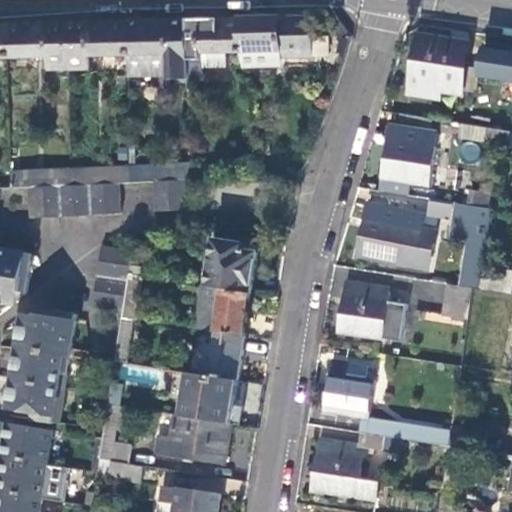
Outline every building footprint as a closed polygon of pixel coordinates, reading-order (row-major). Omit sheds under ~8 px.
[(307,16),(281,17),(281,21),(285,21),(285,50),(306,50),(307,16)] [(281,21),(281,17),(239,18),(241,51),(255,51),(255,57),(266,57),(266,50),(285,50),(285,21),(281,21)] [(241,51),(239,18),(199,19),(203,52),(204,66),(227,67),(227,52),(241,51)] [(189,75),(188,19),(129,21),(129,54),(130,76),(189,75)] [(203,52),(199,19),(188,19),(189,75),(189,79),(204,79),(204,66),(203,52)] [(129,54),(129,21),(68,23),(69,65),(69,69),(91,69),(91,55),(129,54)] [(69,65),(68,23),(8,24),(9,53),(9,58),(55,57),(55,69),(69,69),(69,65)] [(9,53),(8,24),(0,24),(0,58),(9,58),(9,53)] [(459,91),(467,47),(444,43),(444,38),(436,36),(435,42),(422,39),(412,94),(439,99),(441,88),(459,91)] [(483,50),(467,47),(459,91),(475,94),(483,50)] [(510,145),(511,132),(511,131),(461,123),(459,136),(510,145)] [(394,127),(382,192),(407,196),(410,183),(464,191),(466,176),(462,176),(463,171),(457,170),(456,175),(445,173),(445,168),(433,166),(437,148),(433,147),(435,134),(394,127)] [(266,148),(260,149),(263,164),(265,177),(280,176),(278,162),(285,160),(283,151),(267,154),(266,148)] [(254,177),(265,177),(263,164),(254,164),(254,177)] [(185,180),(191,180),(191,165),(132,167),(132,169),(132,182),(155,181),(185,180)] [(193,180),(209,179),(209,166),(192,167),(193,180)] [(132,182),(132,169),(71,171),(71,185),(75,185),(90,184),(120,183),(132,182)] [(11,173),(11,187),(29,186),(45,186),(60,185),(71,185),(71,171),(11,173)] [(186,195),(185,180),(155,181),(156,195),(186,195)] [(120,198),(120,183),(90,184),(91,198),(120,198)] [(501,211),(505,184),(498,183),(496,200),(493,200),(492,209),(501,211)] [(91,198),(90,184),(75,185),(76,215),(91,214),(91,198)] [(61,216),(60,185),(45,186),(47,216),(61,216)] [(75,185),(71,185),(60,185),(61,216),(76,215),(75,185)] [(47,216),(45,186),(29,186),(31,217),(47,216)] [(468,205),(489,209),(491,195),(470,191),(468,205)] [(186,210),(186,195),(156,195),(156,211),(186,210)] [(121,213),(120,198),(91,198),(91,214),(121,213)] [(487,240),(492,209),(489,209),(468,205),(457,204),(453,235),(476,239),(487,240)] [(425,271),(434,233),(421,230),(424,217),(370,205),(358,256),(425,271)] [(208,285),(252,292),(259,245),(215,238),(208,285)] [(487,240),(476,239),(469,287),(473,288),(480,289),(487,240)] [(131,265),(133,250),(103,245),(100,260),(131,265)] [(29,278),(33,253),(0,248),(0,305),(4,310),(19,299),(20,290),(28,291),(29,278)] [(130,273),(131,265),(100,260),(98,275),(128,280),(130,273)] [(483,289),(511,293),(511,270),(487,266),(483,289)] [(143,275),(130,273),(128,280),(126,295),(124,310),(123,316),(134,318),(136,318),(143,275)] [(128,280),(98,275),(95,290),(126,295),(128,280)] [(402,343),(407,305),(388,303),(376,301),(378,287),(345,282),(337,334),(383,340),(402,343)] [(469,287),(448,284),(443,314),(469,317),(473,288),(469,287)] [(245,336),(252,292),(208,285),(204,285),(197,328),(209,330),(217,331),(245,336)] [(126,295),(95,290),(93,305),(124,310),(126,295)] [(60,422),(76,321),(77,313),(38,307),(37,314),(28,313),(13,323),(20,332),(8,408),(34,413),(33,418),(60,422)] [(134,318),(123,316),(116,360),(126,361),(134,318)] [(238,379),(245,336),(217,331),(209,330),(203,373),(238,379)] [(498,353),(464,348),(461,367),(495,372),(498,353)] [(126,361),(116,360),(115,362),(109,404),(119,406),(126,361)] [(363,418),(371,419),(376,380),(367,379),(369,366),(332,361),(325,412),(363,418)] [(203,373),(188,371),(181,415),(231,423),(238,379),(203,373)] [(119,406),(109,404),(105,429),(103,440),(113,442),(119,406)] [(225,463),(231,423),(181,415),(175,415),(172,437),(159,435),(157,451),(169,453),(169,454),(225,463)] [(449,446),(452,431),(371,419),(363,418),(360,433),(386,437),(449,446)] [(53,430),(6,422),(1,456),(48,463),(53,430)] [(487,432),(452,426),(452,431),(449,446),(467,449),(484,452),(487,432)] [(386,437),(360,433),(358,446),(368,448),(382,450),(386,437)] [(132,444),(113,442),(103,440),(100,458),(112,460),(129,462),(132,444)] [(357,452),(358,446),(320,440),(311,492),(375,502),(378,482),(358,478),(362,459),(356,458),(357,452)] [(457,511),(467,449),(449,446),(439,509),(457,511)] [(48,463),(1,456),(0,463),(0,490),(43,497),(48,463)] [(142,481),(144,465),(129,462),(112,460),(109,476),(142,481)] [(174,511),(218,511),(222,494),(179,487),(178,489),(164,486),(161,500),(176,502),(174,511)] [(40,511),(43,497),(0,490),(0,511),(40,511)]
